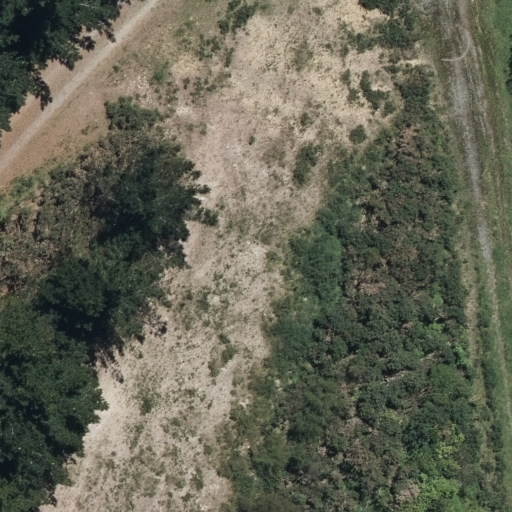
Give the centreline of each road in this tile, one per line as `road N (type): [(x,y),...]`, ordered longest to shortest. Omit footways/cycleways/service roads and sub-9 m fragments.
road 1 (track): [(434,0),(488,170),(511,328)]
road 2 (track): [(206,0),(0,228)]
